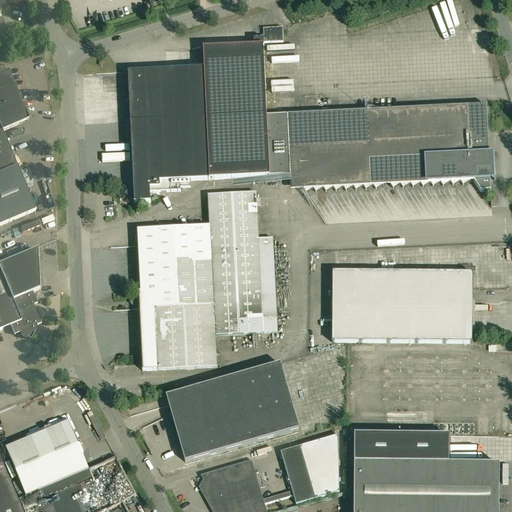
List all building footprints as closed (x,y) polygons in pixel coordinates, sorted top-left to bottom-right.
[(150,196),(180,195),(180,191),(190,191),(190,184),(269,180),(269,177),(290,175),(290,185),(471,177),(480,192),(490,191),(486,106),(266,116),(262,46),(263,46),(263,43),(282,42),(282,28),(263,29),(263,36),(258,37),(259,39),(253,39),(253,46),(202,49),(203,69),(127,73),(133,189),(130,189),(125,194),(132,203),(134,203),(134,206),(150,206),(150,196)] [(21,122),(23,116),(25,115),(7,72),(0,75),(0,226),(35,212),(2,133),(22,124),(21,122)] [(142,372),(216,368),(215,337),(263,334),(256,194),(208,197),(209,228),(138,231),(141,293),(138,293),(138,297),(137,297),(131,304),(136,309),(139,309),(142,372)] [(15,335),(21,333),(21,335),(31,340),(38,328),(37,326),(42,324),(34,305),(37,304),(32,292),(40,289),(37,248),(0,264),(0,330),(11,326),(15,335)] [(332,273),(332,343),(471,344),(472,274),(332,273)] [(166,398),(185,463),(298,430),(279,365),(166,398)] [(26,497),(89,471),(77,443),(78,443),(69,420),(33,435),(34,437),(6,449),(26,497)] [(315,500),(300,448),(280,453),(292,492),(263,501),(251,461),(200,476),(201,477),(205,476),(206,481),(202,488),(209,491),(206,498),(216,504),(214,508),(221,511),(220,511),(266,511),(264,506),(293,497),(296,506),(315,500)] [(22,511),(0,460),(0,459),(0,511),(22,511)] [(498,511),(499,465),(354,464),(353,511),(498,511)] [(132,511),(128,500),(101,510),(101,511),(132,511)]
